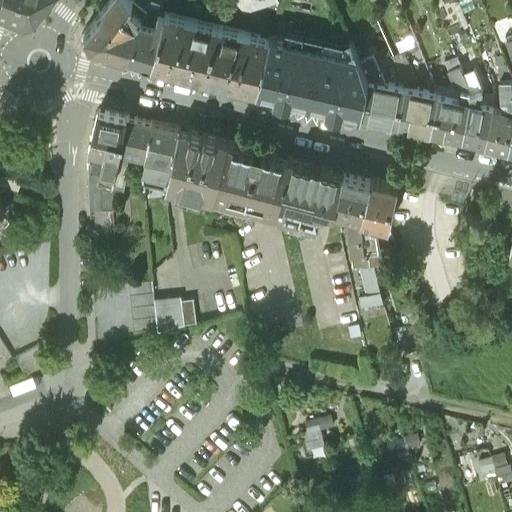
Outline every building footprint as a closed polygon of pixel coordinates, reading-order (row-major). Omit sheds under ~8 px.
[(0,0),(0,12),(20,20),(21,20),(30,17),(43,0),(0,0)] [(136,0),(107,0),(81,34),(86,43),(127,54),(137,19),(146,8),(141,4),(136,0)] [(216,23),(165,11),(162,24),(152,61),(204,73),(216,23)] [(511,14),(497,20),(501,31),(506,35),(511,49),(511,14)] [(162,24),(137,19),(127,54),(152,61),(162,24)] [(270,35),(216,23),(204,73),(257,85),(270,35)] [(257,85),(361,110),(369,74),(361,58),(351,37),(349,38),(353,45),(346,49),(271,32),(270,35),(257,85)] [(361,58),(369,74),(361,110),(375,112),(385,114),(399,117),(406,82),(385,78),(373,52),(361,58)] [(469,52),(458,57),(463,69),(474,64),(469,52)] [(457,54),(446,58),(456,84),(471,88),(463,69),(458,57),(457,54)] [(418,78),(409,60),(407,61),(404,55),(396,59),(406,82),(417,84),(418,78)] [(511,72),(510,61),(499,63),(501,75),(511,73),(511,72)] [(474,64),(463,69),(471,88),(469,95),(462,130),(485,136),(493,100),(479,97),(482,84),(474,64)] [(498,102),(493,100),(485,136),(508,142),(511,124),(511,73),(501,75),(503,96),(507,104),(498,102)] [(417,84),(406,82),(399,117),(430,123),(438,88),(417,84)] [(469,95),(438,88),(430,123),(462,130),(469,95)] [(128,113),(98,106),(91,142),(107,146),(104,159),(96,157),(94,165),(94,166),(102,168),(99,181),(111,183),(120,143),(128,113)] [(153,118),(128,113),(120,143),(131,145),(145,149),(153,118)] [(179,124),(153,118),(145,149),(141,168),(142,177),(166,182),(167,179),(179,124)] [(228,137),(179,124),(167,179),(179,182),(179,190),(212,199),(214,192),(228,137)] [(288,153),(228,137),(214,192),(278,208),(276,200),(288,153)] [(131,145),(120,143),(111,183),(122,185),(131,145)] [(344,168),(288,153),(276,200),(278,208),(318,219),(321,208),(336,203),(344,168)] [(21,171),(0,162),(0,177),(16,184),(21,171)] [(94,165),(89,164),(90,187),(102,188),(101,192),(111,193),(111,183),(99,181),(102,168),(94,166),(94,165)] [(371,174),(344,168),(336,203),(336,205),(353,209),(350,217),(352,242),(366,241),(362,211),(371,174)] [(397,180),(380,176),(380,175),(371,173),(371,174),(362,211),(366,241),(369,240),(379,238),(376,220),(371,218),(372,215),(388,218),(397,180)] [(102,188),(90,187),(91,210),(112,209),(111,193),(101,192),(102,188)] [(379,238),(369,240),(369,255),(372,254),(378,274),(383,274),(379,238)] [(366,241),(352,242),(354,258),(369,255),(369,240),(366,241)] [(153,276),(128,277),(134,325),(158,322),(155,296),(153,276)] [(181,290),(155,296),(158,322),(158,326),(185,318),(182,294),(181,290)] [(193,293),(182,294),(185,318),(197,316),(193,293)] [(0,362),(12,354),(0,335),(0,362)] [(35,342),(15,352),(23,369),(41,361),(44,343),(35,342)] [(305,451),(340,452),(340,413),(306,413),(305,451)] [(284,511),(278,502),(260,511),(284,511)]
